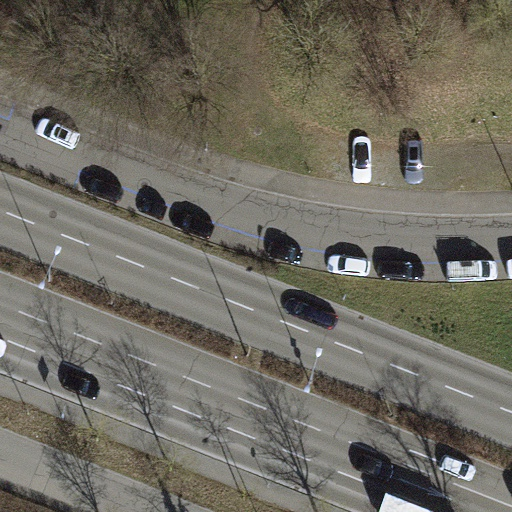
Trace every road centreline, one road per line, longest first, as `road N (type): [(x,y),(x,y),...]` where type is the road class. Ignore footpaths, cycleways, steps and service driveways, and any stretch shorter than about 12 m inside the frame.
road 1 (secondary): [(511,415),(0,213)]
road 2 (secondary): [(0,339),(429,511)]
